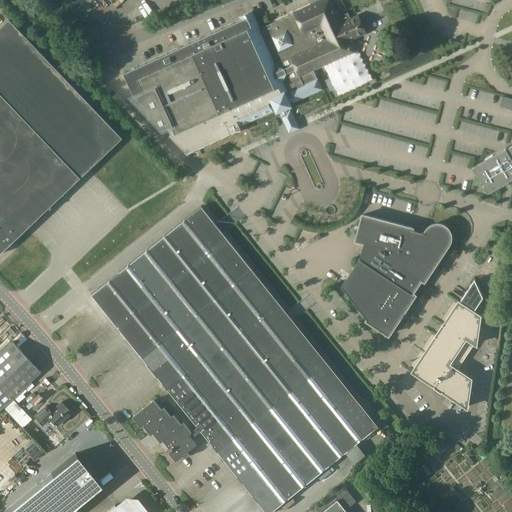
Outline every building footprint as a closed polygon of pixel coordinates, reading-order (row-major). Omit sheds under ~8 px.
[(341,23),(330,0),(323,0),(289,15),(259,29),(253,14),(123,73),(134,96),(133,96),(163,128),(167,126),(170,134),(169,134),(188,154),(242,130),(242,129),(241,129),(239,126),(272,111),(272,110),(275,108),(277,112),(281,111),(284,119),(291,115),(287,108),(291,106),(290,102),(293,101),(293,102),(321,90),(313,70),(354,52),(349,40),(365,33),(357,15),(341,23)] [(0,250),(120,137),(7,18),(0,24),(0,250)] [(500,106),(511,109),(511,98),(502,96),(500,106)] [(511,146),(505,150),(505,149),(493,156),(493,155),(485,160),(485,161),(472,168),(477,175),(483,184),(482,185),(487,194),(500,186),(501,187),(504,185),(508,183),(508,182),(511,179),(511,146)] [(265,511),(271,511),(378,426),(202,207),(92,295),(197,426),(190,432),(183,423),(180,425),(172,416),(170,417),(163,409),(161,411),(153,401),(133,417),(140,426),(143,424),(150,433),(152,432),(160,441),(163,439),(170,448),(165,451),(167,453),(169,451),(175,459),(177,458),(178,459),(183,455),(185,457),(190,454),(188,452),(197,444),(192,438),(201,431),(265,511)] [(423,233),(361,217),(354,243),(362,245),(358,260),(340,289),(366,322),(366,323),(387,337),(413,297),(411,295),(420,281),(423,283),(446,247),(448,243),(449,241),(449,238),(448,234),(448,232),(446,230),(444,228),(441,226),(437,225),(434,225),(432,226),(429,227),(427,228),(425,230),(423,233)] [(24,249),(36,238),(25,227),(14,239),(24,249)] [(43,269),(44,261),(35,260),(34,268),(43,269)] [(472,313),(482,299),(473,280),(458,304),(457,303),(442,327),(441,326),(433,338),(434,339),(412,374),(434,388),(433,389),(441,395),(441,393),(466,409),(470,381),(457,372),(473,345),(475,346),(479,317),(472,313)] [(40,302),(42,308),(51,306),(49,299),(40,302)] [(418,303),(414,309),(421,313),(425,307),(418,303)] [(67,309),(69,315),(76,313),(74,307),(67,309)] [(0,405),(1,404),(9,413),(19,405),(10,396),(38,370),(14,345),(10,341),(0,350),(0,405)] [(40,394),(35,400),(40,404),(45,398),(40,394)] [(71,413),(61,402),(50,412),(45,406),(34,416),(42,425),(50,418),(57,426),(71,413)] [(19,405),(9,413),(21,426),(31,418),(19,405)] [(75,458),(10,511),(66,511),(98,486),(75,458)] [(177,511),(168,499),(163,502),(170,511),(177,511)] [(236,511),(247,504),(243,499),(228,511),(236,511)] [(143,511),(135,502),(126,501),(117,508),(114,505),(105,511),(143,511)] [(345,511),(337,501),(323,511),(345,511)]
